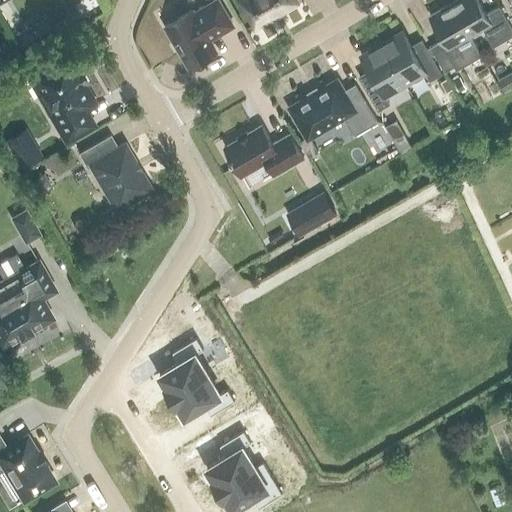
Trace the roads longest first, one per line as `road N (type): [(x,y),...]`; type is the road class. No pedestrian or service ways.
road 1 (unclassified): [(104,379),(207,216),(157,123)]
road 2 (unclassified): [(157,123),(372,0)]
road 3 (unclassified): [(187,511),(104,379)]
road 4 (unclassified): [(119,511),(72,432),(104,379)]
road 5 (unclassified): [(157,123),(115,37),(130,0)]
